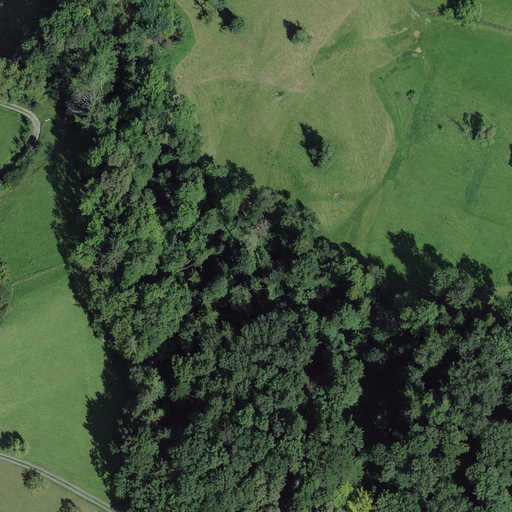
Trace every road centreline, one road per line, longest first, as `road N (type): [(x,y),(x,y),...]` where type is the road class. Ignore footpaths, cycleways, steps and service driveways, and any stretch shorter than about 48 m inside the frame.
road 1 (track): [(0,456),(115,511)]
road 2 (track): [(0,102),(36,115),(41,126),(0,182)]
